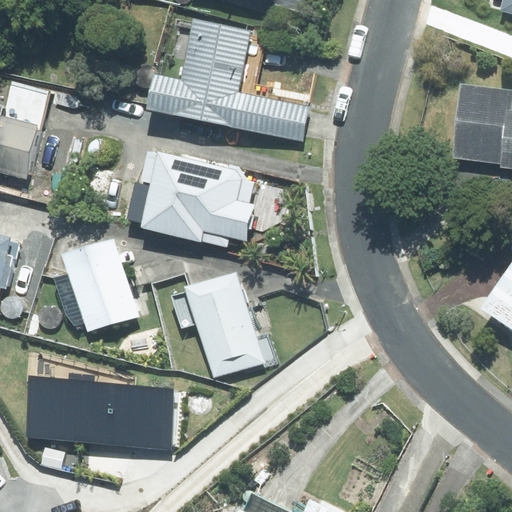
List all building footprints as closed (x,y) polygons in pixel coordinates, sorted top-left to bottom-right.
[(222,0),(277,18),(280,4),(316,16),(321,0),(222,0)] [(252,37),(253,32),(197,22),(185,85),(161,80),(155,116),(300,142),(307,107),(266,99),(268,90),(254,88),(262,39),(252,37)] [(0,169),(38,180),(53,125),(54,125),(64,90),(27,81),(20,109),(0,103),(0,169)] [(511,171),(511,113),(509,113),(511,93),(457,87),(448,161),(498,166),(497,170),(511,171)] [(176,183),(164,227),(240,248),(243,238),(262,243),(273,206),(264,203),(269,183),(260,181),(254,170),(184,151),(184,154),(171,151),(163,180),(176,183)] [(0,317),(4,319),(14,288),(19,290),(29,256),(24,255),(29,239),(0,229),(0,317)] [(134,239),(80,252),(99,330),(152,318),(134,239)] [(511,254),(475,311),(511,334),(511,254)] [(255,273),(203,285),(225,377),(276,365),(255,273)] [(259,507),(256,511),(353,511),(328,499),(321,511),(318,511),(311,508),(308,511),(301,511),(272,496),(265,510),(259,507)]
